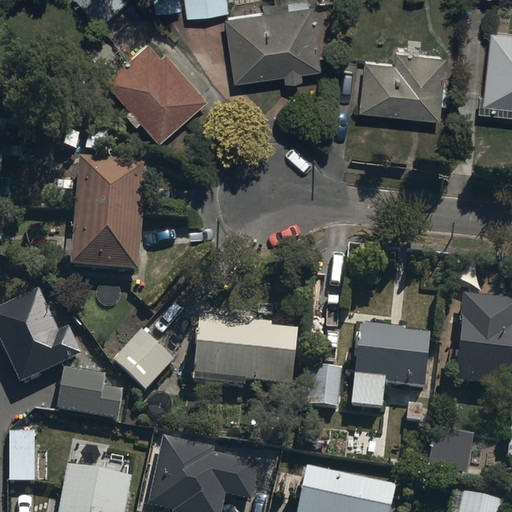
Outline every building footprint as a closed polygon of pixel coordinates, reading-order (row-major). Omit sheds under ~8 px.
[(72,0),(98,27),(126,0),(72,0)] [(179,12),(177,0),(141,0),(144,17),(179,12)] [(226,14),(223,0),(181,0),(184,20),(226,14)] [(281,0),(283,8),(222,18),(233,84),(281,76),(283,85),(300,82),(299,76),(319,73),(308,6),(306,6),(304,0),(281,0)] [(511,36),(488,34),(480,115),(511,118),(511,36)] [(146,44),(105,81),(156,143),(204,101),(162,54),(158,57),(146,44)] [(435,121),(437,107),(444,107),(445,92),(438,91),(442,59),(363,50),(357,112),(435,121)] [(138,281),(147,173),(80,167),(71,275),(138,281)] [(41,297),(0,315),(0,349),(21,397),(44,387),(42,383),(82,365),(69,335),(59,339),(41,297)] [(511,396),(511,305),(464,301),(456,391),(511,396)] [(269,335),(270,329),(201,322),(195,384),(216,386),(216,393),(247,396),(247,391),(293,396),(299,338),(269,335)] [(405,341),(406,337),(359,333),(352,415),(384,418),(386,392),(426,396),(431,343),(405,341)] [(175,367),(143,336),(119,361),(151,392),(175,367)] [(339,416),(341,376),(315,375),(313,415),(339,416)] [(64,376),(56,417),(118,428),(125,387),(64,376)] [(466,483),(473,442),(434,435),(427,476),(466,483)] [(34,490),(34,437),(9,436),(9,490),(34,490)] [(252,506),(259,472),(214,463),(216,454),(164,443),(149,511),(224,511),(226,501),(252,506)] [(127,511),(132,487),(67,475),(60,511),(127,511)] [(392,511),(397,495),(308,475),(299,511),(392,511)] [(464,499),(461,511),(502,511),(503,507),(464,499)]
